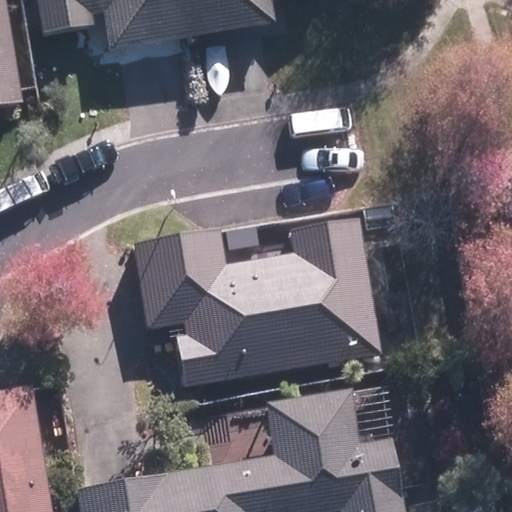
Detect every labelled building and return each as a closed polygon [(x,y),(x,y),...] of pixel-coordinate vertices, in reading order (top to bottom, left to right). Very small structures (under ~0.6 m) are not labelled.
[(0,0),(0,108),(17,107),(1,0),(0,0)] [(37,0),(44,35),(256,0),(37,0)] [(147,265),(171,394),(380,356),(357,227),(147,265)] [(0,511),(48,511),(28,388),(0,392),(0,511)] [(81,511),(402,511),(391,441),(353,448),(345,397),(272,409),(281,459),(79,493),(81,511)]
